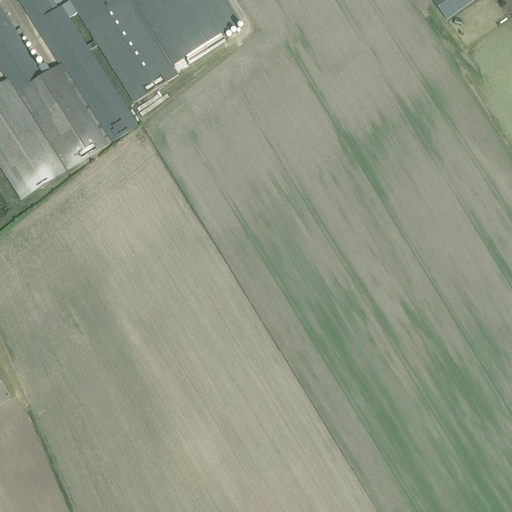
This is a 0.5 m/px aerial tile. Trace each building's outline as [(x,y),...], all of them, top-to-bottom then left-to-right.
[(0,66),(8,79),(66,171),(137,125),(90,51),(87,46),(69,19),(78,13),(70,1),(62,7),(58,9),(52,0),(18,0),(60,64),(44,75),(0,6),(0,66)] [(71,0),(70,1),(78,13),(86,26),(95,41),(87,46),(90,51),(98,46),(135,103),(178,76),(173,67),(186,58),(190,66),(229,41),(224,34),(241,23),(226,0),(71,0)] [(475,0),(432,0),(447,20),(475,0)] [(0,166),(20,200),(66,171),(8,79),(0,83),(0,166)] [(0,403),(10,397),(0,380),(0,403)]
